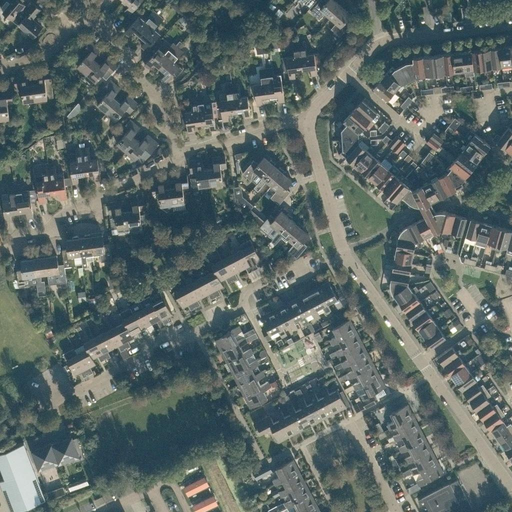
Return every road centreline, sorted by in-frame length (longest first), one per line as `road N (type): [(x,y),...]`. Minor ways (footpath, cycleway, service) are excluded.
road 1 (unclassified): [(60,425),(54,401),(141,358),(157,339),(181,338),(242,307),(248,291),(345,254)]
road 2 (unclassified): [(181,154),(159,99),(113,39),(87,22),(70,28),(53,52),(0,73)]
road 3 (unclassified): [(0,253),(181,154)]
road 4 (unknown): [(339,235),(379,232),(415,208),(451,202),(511,222)]
road 5 (residential): [(433,373),(511,489)]
road 6 (unclassified): [(306,121),(345,254)]
road 7 (unclassified): [(345,254),(421,360)]
road 8 (unclassified): [(181,154),(306,121)]
road 9 (unclassified): [(511,23),(386,41)]
